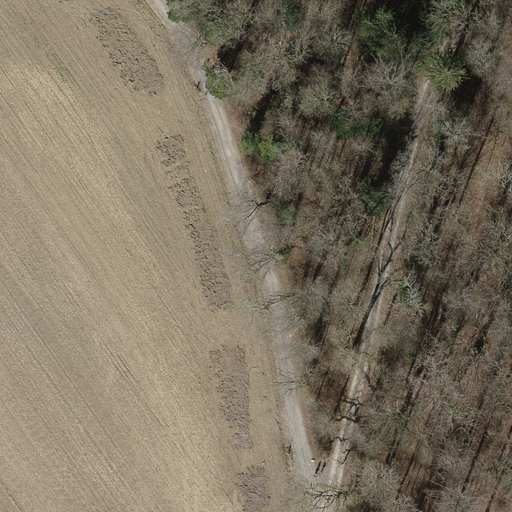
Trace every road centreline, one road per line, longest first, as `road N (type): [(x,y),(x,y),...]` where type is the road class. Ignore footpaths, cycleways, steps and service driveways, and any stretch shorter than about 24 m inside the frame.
road 1 (track): [(312,483),(338,454),(367,354),(404,158),(475,0)]
road 2 (track): [(312,483),(239,158),(185,24),(165,0)]
